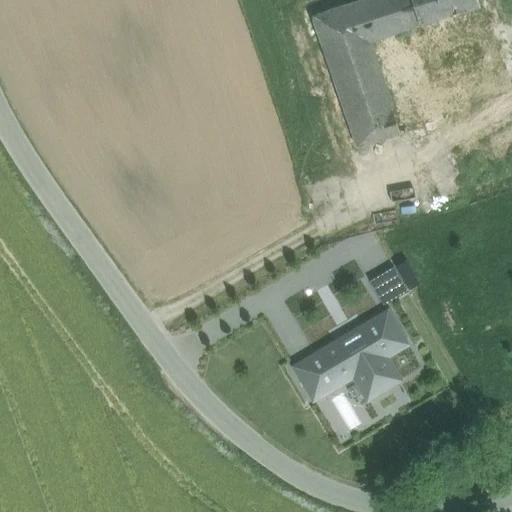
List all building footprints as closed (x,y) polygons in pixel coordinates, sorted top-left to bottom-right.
[(392,109),(369,42),(419,25),(410,0),(362,0),(312,17),(357,148),(444,120),(436,94),(392,109)] [(477,0),(410,0),(419,25),(433,21),(479,6),(477,0)] [(479,6),(433,21),(438,37),(419,43),(436,94),(444,120),(508,99),(479,6)] [(511,132),(453,151),(467,192),(511,177),(511,132)] [(370,278),(381,302),(407,290),(395,266),(370,278)] [(387,312),(316,355),(326,372),(305,384),(314,398),(354,375),(368,398),(372,396),(374,399),(379,396),(377,393),(399,380),(385,356),(406,343),(387,312)] [(316,355),(295,367),(305,384),(326,372),(316,355)]
